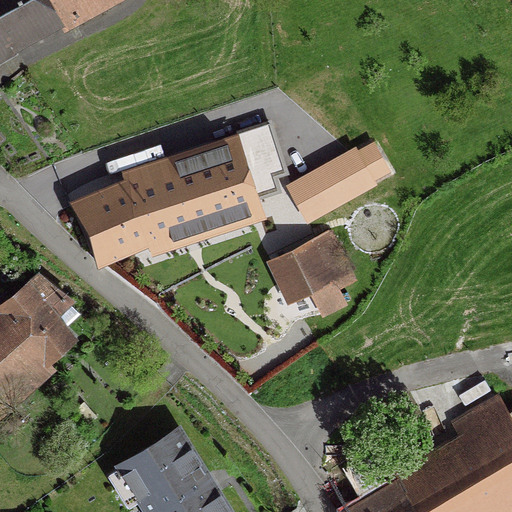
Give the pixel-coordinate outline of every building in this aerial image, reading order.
[(0,0),(0,46),(8,42),(10,45),(56,20),(61,29),(76,20),(78,24),(80,23),(79,21),(117,0),(0,0)] [(114,157),(123,184),(124,183),(147,240),(258,203),(253,187),(274,181),(254,113),(114,157)] [(358,187),(344,162),(290,190),(304,216),(358,187)] [(81,169),(66,175),(70,187),(86,181),(81,169)] [(72,203),(96,261),(147,240),(124,183),(123,184),(72,203)] [(314,244),(270,266),(288,302),(313,289),(322,308),(341,298),(314,244)] [(0,410),(4,407),(0,401),(0,390),(40,356),(43,360),(69,339),(59,327),(75,313),(67,302),(69,299),(37,274),(34,276),(35,276),(0,302),(0,304),(5,311),(0,314),(0,410)] [(511,409),(506,413),(497,396),(454,422),(461,432),(463,431),(470,441),(399,483),(415,511),(478,511),(511,492),(511,409)] [(146,511),(152,511),(207,478),(176,430),(118,466),(146,511)] [(227,511),(207,478),(152,511),(227,511)] [(415,511),(399,483),(398,482),(346,511),(415,511)]
